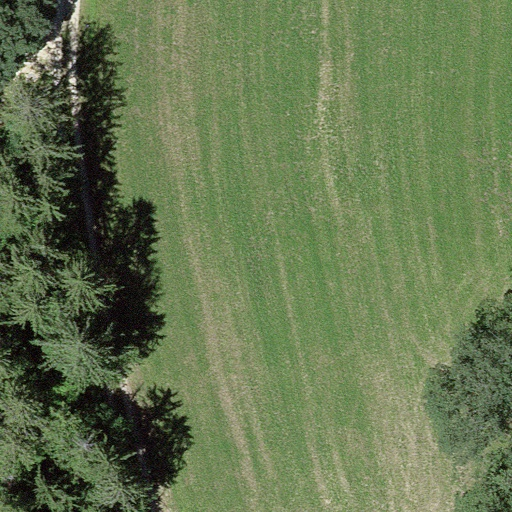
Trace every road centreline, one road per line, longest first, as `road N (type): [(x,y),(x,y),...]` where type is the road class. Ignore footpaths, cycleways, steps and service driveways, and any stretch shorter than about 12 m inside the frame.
road 1 (track): [(64,15),(90,281),(151,511)]
road 2 (track): [(64,15),(13,114),(0,183)]
